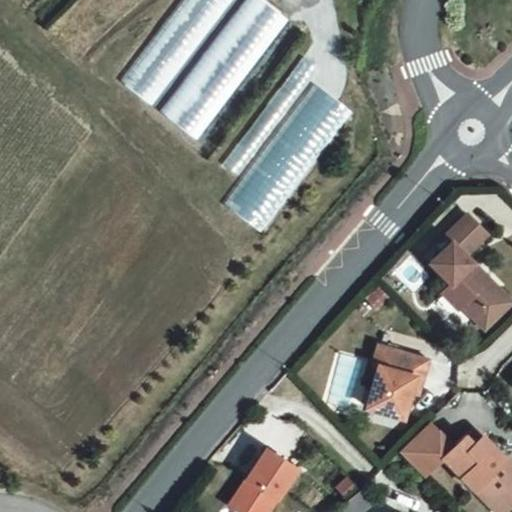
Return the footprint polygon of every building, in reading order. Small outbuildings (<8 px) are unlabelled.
[(153,107),(230,0),(180,0),(120,83),(153,107)] [(199,142),(288,18),(261,0),(239,0),(158,113),(199,142)] [(237,176),(320,68),(304,56),(221,163),(237,176)] [(511,280),(509,285),(483,261),(491,252),(479,240),(493,225),(475,208),(454,230),(457,234),(440,252),(454,267),(446,274),(470,298),(474,295),(497,317),(511,301),(511,280)] [(511,280),(511,273),(491,252),(483,261),(509,285),(511,280)] [(387,275),(375,287),(385,297),(397,285),(387,275)] [(384,359),(392,361),(381,400),(414,408),(424,368),(433,370),(438,351),(388,340),(384,359)] [(511,444),(496,429),(488,437),(479,429),(469,439),(440,412),(410,443),(439,471),(458,451),(505,497),(511,486),(511,444)] [(259,476),(242,503),(256,511),(273,511),(305,462),(275,443),(255,473),(259,476)] [(356,472),(347,481),(358,491),(367,482),(356,472)] [(377,480),(368,487),(378,499),(387,492),(377,480)] [(368,487),(351,501),(360,511),(362,511),(378,499),(368,487)] [(421,511),(406,503),(400,511),(421,511)]
